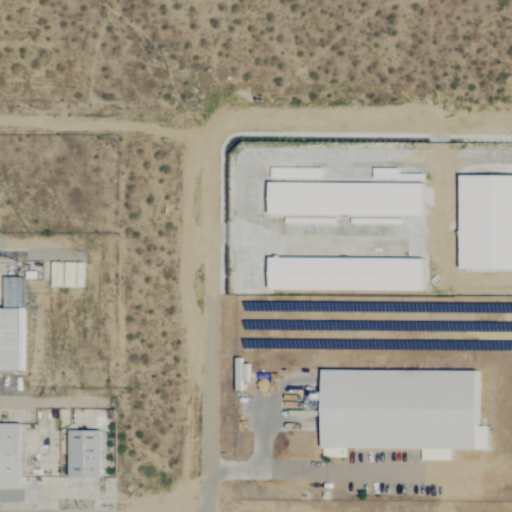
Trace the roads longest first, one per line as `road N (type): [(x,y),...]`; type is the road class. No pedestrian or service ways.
road 1 (track): [(0,108),(511,124)]
road 2 (residential): [(201,511),(213,309)]
